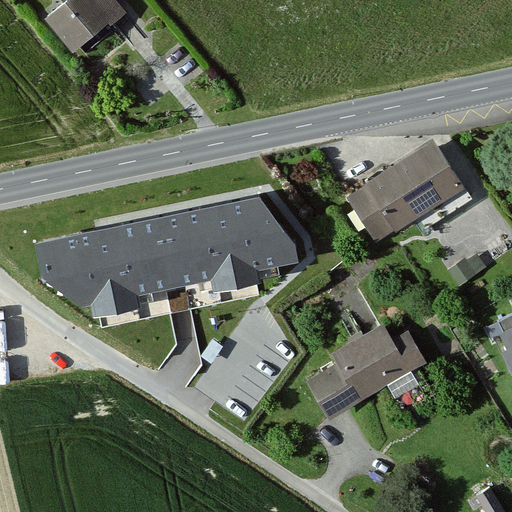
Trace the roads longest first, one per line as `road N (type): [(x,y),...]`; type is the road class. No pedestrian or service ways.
road 1 (secondary): [(511,83),(0,189)]
road 2 (residential): [(0,283),(339,511)]
